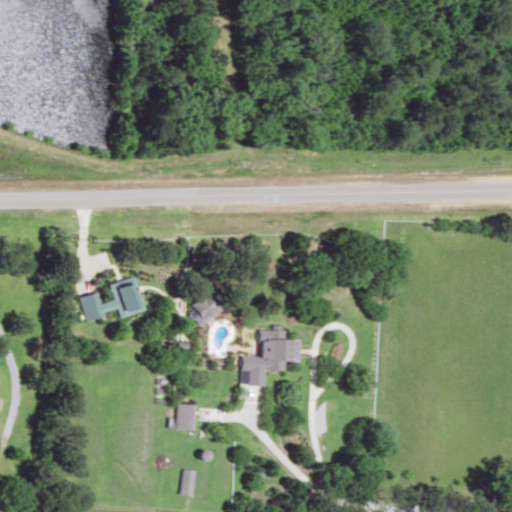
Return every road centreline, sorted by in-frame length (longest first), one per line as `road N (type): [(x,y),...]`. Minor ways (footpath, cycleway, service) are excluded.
road 1 (residential): [(511,189),(0,195)]
road 2 (residential): [(330,511),(316,490),(310,391),(346,353),(347,333),(327,322),(312,335),(310,391)]
